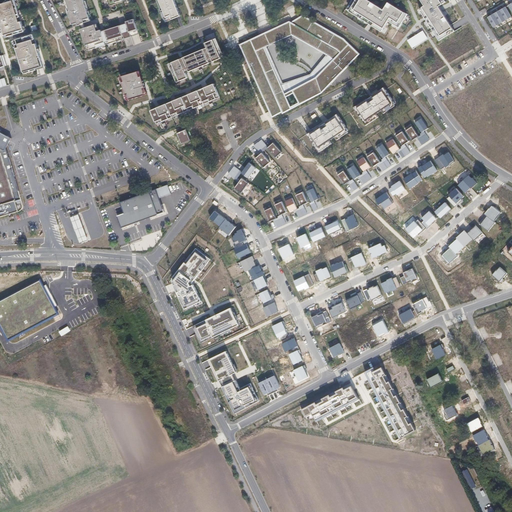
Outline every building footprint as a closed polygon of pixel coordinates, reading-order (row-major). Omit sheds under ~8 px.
[(0,31),(3,30),(2,28),(5,27),(7,27),(9,27),(10,29),(25,25),(22,15),(18,0),(6,0),(2,4),(0,5),(0,31)] [(65,0),(67,5),(73,24),(78,22),(79,24),(85,21),(85,19),(91,17),(86,0),(65,0)] [(157,0),(164,17),(171,15),(172,18),(177,16),(181,15),(175,0),(157,0)] [(399,27),(408,14),(388,2),(384,10),(368,0),(355,0),(349,11),(358,17),(382,31),(388,21),(399,27)] [(445,2),(443,0),(421,0),(425,6),(419,9),(439,40),(455,31),(438,6),(445,2)] [(511,19),(511,14),(508,5),(489,17),(496,27),(511,19)] [(322,94),(360,54),(344,38),(303,15),(291,22),(290,21),(276,28),(240,44),(272,118),(282,112),(283,114),(322,94)] [(97,25),(81,30),(87,50),(140,33),(136,19),(126,22),(125,24),(99,31),(97,25)] [(428,38),(422,30),(407,40),(413,49),(416,47),(415,46),(428,38)] [(32,35),(16,40),(18,44),(13,45),(16,55),(23,74),(39,68),(43,66),(39,56),(32,35)] [(222,57),(214,39),(209,41),(204,43),(206,48),(182,58),(170,63),(178,82),(186,78),(184,74),(187,72),(209,63),(222,57)] [(50,51),(43,54),(49,71),(56,68),(50,51)] [(5,53),(0,54),(0,67),(8,65),(5,53)] [(138,73),(121,78),(128,100),(144,96),(143,91),(145,91),(141,77),(139,78),(138,73)] [(155,109),(150,111),(155,124),(215,101),(212,94),(217,92),(214,84),(204,88),(189,95),(175,101),(155,109)] [(372,101),(369,99),(356,106),(368,124),(380,116),(378,113),(383,110),(385,113),(397,105),(385,87),(375,95),(377,98),(372,101)] [(248,130),(256,127),(246,104),(239,107),(248,130)] [(325,128),(322,125),(308,135),(321,152),(334,144),(331,140),(338,135),(341,139),(351,133),(348,130),(350,130),(339,113),(327,121),(330,124),(325,128)] [(417,122),(423,133),(430,128),(423,118),(417,122)] [(407,129),(414,140),(421,135),(414,125),(407,129)] [(0,216),(19,211),(15,199),(11,184),(4,164),(1,152),(10,132),(0,127),(0,216)] [(185,130),(176,134),(181,144),(190,139),(185,130)] [(398,135),(404,144),(410,140),(404,131),(398,135)] [(431,140),(427,133),(419,139),(423,146),(431,140)] [(268,145),(263,139),(255,145),(261,151),(268,145)] [(402,149),(394,139),(388,144),(395,153),(402,149)] [(285,151),(275,141),(267,147),(276,158),(285,151)] [(391,153),(384,144),(378,149),(384,158),(391,153)] [(399,154),(403,159),(412,153),(408,147),(399,154)] [(443,154),(435,160),(441,169),(444,167),(445,168),(450,165),(450,163),(454,161),(448,151),(444,154),(443,154)] [(271,161),(262,152),(256,157),(264,168),(271,161)] [(374,152),(368,156),(374,166),(382,161),(374,152)] [(365,157),(357,162),(364,171),(371,166),(365,157)] [(379,165),(384,172),(392,166),(388,159),(379,165)] [(430,160),(419,168),(425,178),(438,171),(430,160)] [(257,167),(251,162),(242,173),(249,178),(257,167)] [(355,164),(347,171),(352,180),(354,182),(362,174),(355,164)] [(235,167),(229,173),(235,178),(240,171),(235,167)] [(346,169),(339,174),(345,184),(352,180),(347,171),(346,169)] [(416,170),(403,178),(411,188),(422,180),(416,170)] [(361,178),(364,184),(373,179),(368,173),(361,178)] [(476,183),(469,175),(458,184),(465,192),(476,183)] [(250,183),(245,178),(237,188),(243,194),(250,183)] [(406,190),(401,182),(389,189),(394,196),(397,193),(398,195),(406,190)] [(168,184),(122,200),(125,211),(117,214),(122,226),(165,211),(160,197),(171,193),(168,184)] [(314,188),(308,191),(312,202),(319,198),(314,188)] [(464,197),(456,189),(449,195),(450,196),(447,199),(455,207),(463,200),(462,199),(464,197)] [(305,190),(294,195),(295,195),(300,207),(311,202),(305,190)] [(386,192),(376,199),(381,205),(381,203),(385,208),(394,202),(386,192)] [(295,195),(284,200),(289,212),(290,214),(300,208),(300,207),(295,195)] [(284,199),(275,203),(281,216),(289,212),(284,200),(284,199)] [(452,210),(445,203),(444,204),(444,203),(439,207),(440,208),(435,212),(441,218),(448,211),(449,212),(452,210)] [(273,206),(265,209),(271,221),(278,217),(273,206)] [(502,213),(492,206),(485,214),(486,215),(494,221),(502,213)] [(306,207),(297,211),(300,218),(310,215),(306,207)] [(79,211),(69,215),(70,218),(72,225),(75,232),(78,240),(79,242),(90,238),(89,235),(86,228),(83,221),(80,214),(79,211)] [(226,219),(215,211),(210,219),(221,226),(226,219)] [(436,219),(430,211),(422,218),(430,226),(435,222),(434,221),(436,219)] [(354,214),(342,220),(347,231),(359,226),(354,214)] [(486,215),(479,223),(489,231),(496,223),(494,221),(486,215)] [(284,217),(276,221),(278,227),(288,224),(284,217)] [(220,228),(229,235),(237,227),(226,219),(221,226),(220,228)] [(338,220),(324,226),(329,235),(342,229),(338,220)] [(419,226),(415,221),(406,229),(414,237),(423,230),(419,226)] [(483,233),(475,225),(471,230),(470,229),(466,232),(473,239),(475,241),(483,233)] [(322,227),(310,233),(314,242),(327,236),(322,227)] [(247,241),(242,229),(237,230),(238,232),(235,233),(236,235),(234,235),(234,237),(232,237),(235,242),(239,240),(241,243),(247,241)] [(466,232),(464,229),(457,238),(457,239),(465,247),(473,239),(466,232)] [(306,233),(297,237),(301,248),(304,247),(306,250),(312,247),(306,233)] [(457,239),(449,246),(450,248),(456,254),(465,247),(457,239)] [(91,248),(106,249),(106,240),(91,240),(91,248)] [(251,252),(247,243),(234,250),(239,258),(251,252)] [(381,243),(369,249),(373,258),(388,251),(385,245),(382,247),(381,243)] [(289,244),(279,248),(284,259),(294,255),(289,244)] [(185,308),(202,301),(193,282),(210,260),(196,248),(172,280),(178,294),(185,308)] [(450,248),(442,256),(449,263),(457,256),(456,254),(450,248)] [(361,253),(348,259),(349,261),(353,260),(356,267),(362,264),(362,266),(366,264),(361,253)] [(257,266),(252,256),(241,262),(246,272),(249,270),(257,266)] [(343,261),(331,267),(336,277),(342,274),(341,273),(345,272),(346,273),(349,272),(346,264),(344,265),(343,261)] [(253,281),(264,275),(262,271),(259,265),(257,266),(249,270),(252,276),(251,277),(253,281)] [(317,273),(315,275),(318,282),(320,281),(321,282),(331,277),(327,266),(316,270),(317,273)] [(508,273),(500,267),(492,275),(501,281),(508,273)] [(405,276),(401,278),(404,284),(412,281),(413,282),(418,279),(413,268),(404,273),(405,276)] [(309,274),(293,280),(299,291),(314,285),(309,274)] [(253,281),(258,290),(268,285),(266,282),(268,282),(264,275),(253,281)] [(388,281),(381,283),(386,293),(392,290),(392,291),(397,289),(401,287),(396,277),(392,279),(392,278),(387,280),(388,281)] [(40,280),(0,301),(0,323),(9,340),(58,314),(40,280)] [(368,290),(372,300),(378,297),(379,299),(383,297),(377,285),(374,287),(373,286),(369,288),(370,289),(368,290)] [(268,290),(260,293),(264,303),(275,298),(273,294),(271,295),(270,292),(269,293),(268,290)] [(360,292),(346,299),(351,310),(357,308),(356,307),(362,304),(361,303),(365,301),(360,292)] [(426,297),(423,299),(427,308),(428,308),(432,306),(431,301),(428,301),(426,297)] [(413,305),(415,310),(418,315),(423,312),(422,311),(427,308),(423,299),(413,305)] [(328,307),(334,319),(339,317),(338,315),(346,312),(344,306),(345,305),(342,300),(336,303),(336,305),(335,305),(335,304),(328,307)] [(275,302),(264,307),(267,316),(279,311),(275,302)] [(207,319),(193,326),(201,343),(239,325),(231,308),(214,316),(207,319)] [(400,314),(404,323),(415,317),(413,311),(412,308),(400,314)] [(323,311),(312,317),(318,328),(331,322),(327,310),(324,312),(323,311)] [(384,320),(374,325),(380,336),(389,332),(384,320)] [(283,321),(272,326),(279,339),(288,334),(283,321)] [(294,337),(282,344),(286,351),(298,346),(294,337)] [(340,343),(330,349),(334,357),(344,352),(340,343)] [(446,355),(441,344),(430,350),(436,360),(446,355)] [(299,349),(290,354),(295,365),(303,361),(299,349)] [(237,372),(226,351),(203,363),(206,370),(213,367),(220,380),(222,379),(224,383),(225,384),(222,387),(235,414),(261,400),(251,382),(241,387),(237,377),(235,373),(237,372)] [(303,366),(294,370),(299,381),(308,377),(303,366)] [(416,429),(382,366),(368,373),(402,437),(416,429)] [(443,382),(438,374),(427,380),(432,388),(443,382)] [(275,375),(259,382),(264,395),(267,393),(268,395),(279,390),(278,388),(280,387),(275,375)] [(358,398),(350,385),(328,397),(302,409),(306,416),(313,413),(316,419),(323,415),(338,408),(351,401),(358,398)] [(457,414),(454,405),(445,410),(448,418),(457,414)] [(483,427),(478,419),(468,424),(473,433),(483,427)] [(495,449),(484,431),(473,437),(483,456),(495,449)] [(469,457),(459,462),(471,489),(482,483),(469,457)]
